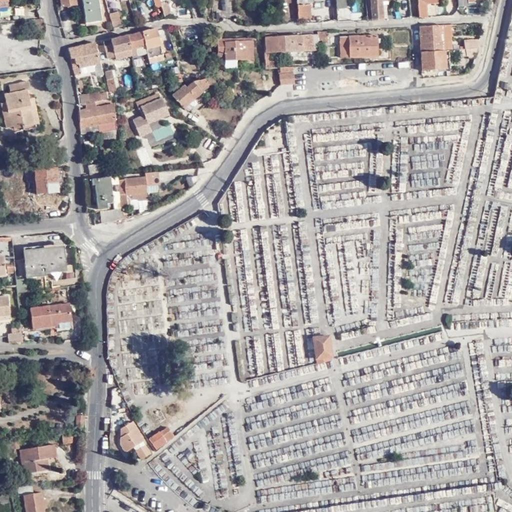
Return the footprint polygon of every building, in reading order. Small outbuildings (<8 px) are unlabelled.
[(81,0),(84,20),(101,17),(98,0),(81,0)] [(369,0),(371,12),(371,19),(382,18),(381,1),(380,0),(369,0)] [(309,3),(297,4),(298,17),(310,16),(309,3)] [(427,16),(428,16),(427,8),(418,9),(418,17),(427,16)] [(118,12),(108,14),(112,27),(121,25),(118,12)] [(418,26),(419,51),(441,50),(445,49),(443,29),(443,24),(418,26)] [(126,36),(130,54),(132,58),(137,57),(137,56),(145,54),(148,63),(155,62),(153,56),(161,55),(154,29),(126,36)] [(325,32),(315,33),(316,41),(321,41),(321,43),(326,43),(325,32)] [(301,33),(265,35),(266,46),(273,46),(273,51),(293,49),(293,43),(292,39),(302,38),(301,33)] [(310,49),(309,33),(301,33),(302,38),(292,39),(293,43),(299,43),(300,49),(310,49)] [(266,46),(265,35),(263,35),(263,38),(263,51),(273,51),(273,46),(266,46)] [(126,36),(102,41),(106,58),(114,57),(114,58),(130,54),(126,36)] [(373,36),(335,38),(336,58),(375,55),(373,36)] [(251,37),(215,39),(216,57),(223,56),(225,56),(225,60),(235,60),(252,59),(251,37)] [(462,39),(463,47),(478,46),(477,37),(462,39)] [(93,43),(68,50),(69,55),(74,76),(93,72),(92,65),(99,63),(94,44),(93,43)] [(441,50),(419,51),(421,69),(446,67),(445,49),(441,50)] [(225,56),(223,56),(223,60),(224,68),(236,68),(235,60),(225,60),(225,56)] [(103,63),(105,72),(111,70),(109,62),(103,63)] [(292,77),(291,66),(277,67),(278,84),(293,83),(292,77)] [(111,70),(105,72),(110,92),(116,90),(111,70)] [(214,79),(212,76),(190,81),(192,83),(185,87),(184,85),(172,95),(181,107),(206,87),(206,86),(216,84),(214,79)] [(16,127),(36,123),(29,98),(27,89),(30,89),(28,80),(9,85),(11,93),(5,94),(7,101),(11,117),(6,118),(8,126),(16,124),(16,127)] [(137,101),(139,107),(161,98),(158,92),(137,101)] [(83,104),(83,108),(94,105),(110,100),(108,93),(100,94),(101,102),(89,103),(83,104)] [(88,95),(89,103),(101,102),(100,94),(88,95)] [(35,96),(29,98),(36,123),(40,122),(35,96)] [(161,98),(139,107),(143,116),(132,120),(139,136),(150,131),(148,128),(146,123),(159,117),(167,114),(161,98)] [(202,98),(194,105),(198,109),(207,102),(202,98)] [(95,110),(97,129),(114,126),(113,104),(111,104),(111,100),(110,100),(94,105),(95,110)] [(5,118),(6,118),(11,117),(7,101),(1,102),(5,118)] [(95,110),(94,105),(83,108),(84,110),(78,111),(79,128),(79,134),(97,131),(97,129),(95,110)] [(161,122),(159,117),(146,123),(148,128),(161,122)] [(172,125),(147,133),(152,148),(177,141),(172,125)] [(288,151),(281,152),(283,171),(289,170),(288,151)] [(57,190),(56,178),(54,165),(54,158),(43,159),(43,163),(34,164),(37,192),(57,190)] [(86,164),(88,173),(91,173),(101,170),(99,162),(86,164)] [(116,179),(116,182),(117,195),(144,191),(144,186),(157,184),(156,170),(149,170),(142,171),(142,175),(116,179)] [(116,179),(115,174),(107,174),(106,176),(89,179),(90,184),(92,184),(95,208),(104,207),(104,203),(111,202),(109,184),(116,182),(116,179)] [(144,191),(117,195),(118,208),(125,206),(125,199),(145,197),(144,191)] [(98,211),(99,219),(119,215),(118,208),(98,211)] [(56,242),(20,247),(23,273),(39,271),(39,267),(58,264),(56,242)] [(11,274),(9,264),(2,265),(3,274),(11,274)] [(12,291),(22,289),(21,274),(11,275),(11,281),(12,291)] [(64,298),(25,306),(30,327),(48,323),(47,320),(51,319),(53,326),(69,322),(64,298)] [(3,333),(4,339),(4,341),(19,340),(18,332),(3,333)] [(331,365),(328,345),(313,347),(315,367),(331,365)] [(84,428),(85,417),(77,417),(76,429),(84,429),(84,428)] [(130,422),(126,425),(126,452),(132,448),(142,442),(130,422)] [(159,433),(150,438),(159,448),(172,437),(166,429),(159,434),(159,433)] [(71,441),(70,432),(61,433),(62,443),(71,441)] [(155,451),(159,448),(150,438),(148,439),(155,451)] [(15,441),(3,444),(5,458),(12,457),(11,449),(17,448),(15,441)] [(144,446),(142,442),(132,448),(134,451),(144,446)] [(22,474),(43,470),(41,459),(44,459),(53,457),(50,444),(17,450),(22,474)] [(144,446),(134,451),(139,460),(149,454),(144,446)] [(42,511),(42,509),(41,500),(40,493),(31,494),(30,487),(16,488),(17,496),(18,497),(22,496),(24,511),(42,511)]
